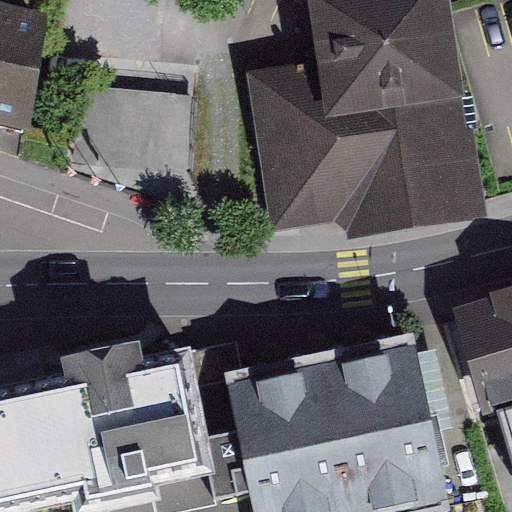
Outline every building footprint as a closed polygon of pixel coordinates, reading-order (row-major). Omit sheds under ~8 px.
[(260,82),(282,221),(361,209),(363,224),(470,207),(437,0),(379,0),(320,9),(330,71),(260,82)] [(0,20),(0,116),(21,121),(42,30),(0,20)] [(81,176),(184,189),(194,113),(90,100),(81,176)] [(511,299),(471,311),(511,457),(511,299)] [(197,375),(223,494),(257,487),(262,511),(368,511),(438,497),(403,331),(197,375)] [(0,511),(135,511),(223,494),(197,375),(191,346),(141,357),(139,345),(69,360),(72,372),(0,386),(0,511)]
